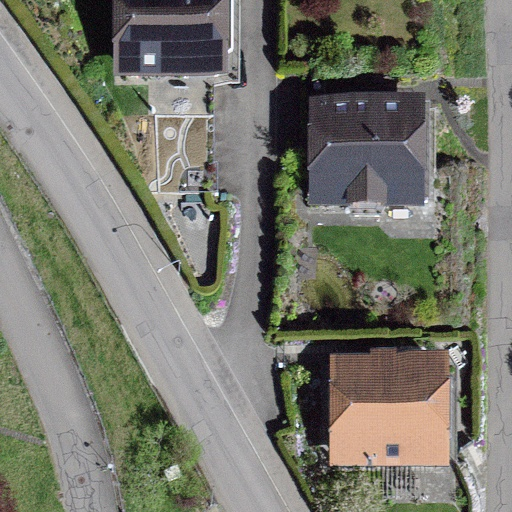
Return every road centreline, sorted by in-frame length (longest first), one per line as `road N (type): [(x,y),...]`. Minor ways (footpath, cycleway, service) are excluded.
road 1 (residential): [(506,0),(508,511)]
road 2 (residential): [(260,511),(83,196),(0,75)]
road 3 (residential): [(94,511),(77,441),(0,263)]
